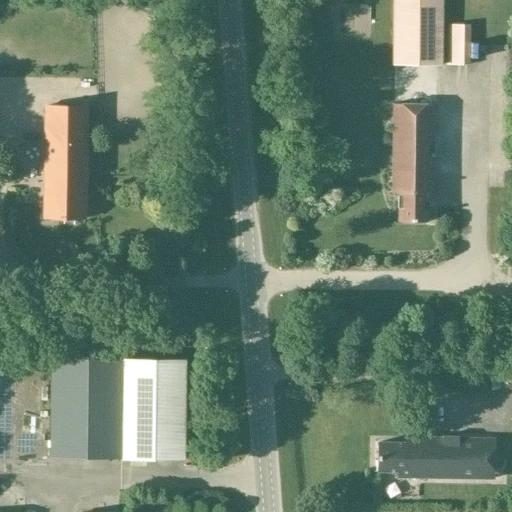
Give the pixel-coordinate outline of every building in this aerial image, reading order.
[(441,66),(441,0),(392,0),(392,66),(441,66)] [(468,66),(469,26),(447,26),(447,66),(468,66)] [(432,141),(432,104),(393,104),(392,194),(398,194),(398,222),(416,222),(416,223),(425,223),(425,224),(427,224),(427,202),(432,202),(432,158),(434,158),(434,141),(432,141)] [(44,160),(44,220),(84,220),(85,108),(45,108),(44,143),(43,143),(43,160),(44,160)] [(16,153),(32,154),(33,139),(17,139),(16,153)] [(51,358),(49,459),(183,462),(185,360),(51,358)] [(397,473),(397,478),(493,480),(494,440),(458,439),(458,438),(441,438),(441,439),(405,439),(405,444),(377,444),(377,462),(376,462),(375,471),(375,473),(397,473)]
